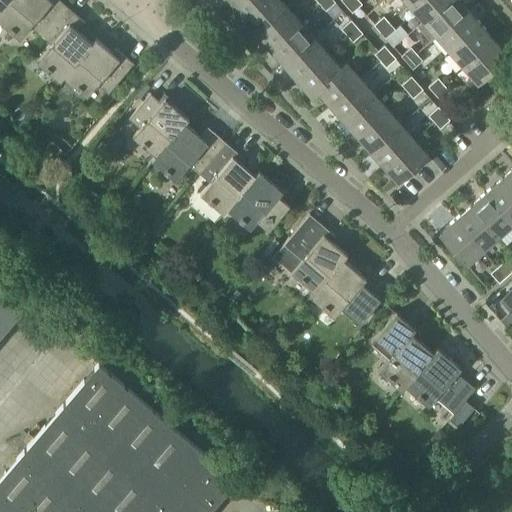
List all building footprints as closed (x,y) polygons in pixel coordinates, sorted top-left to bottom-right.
[(40,33),(66,4),(61,0),(11,0),(1,12),(0,13),(0,20),(20,37),(30,24),(40,33)] [(11,0),(0,0),(0,11),(0,12),(0,13),(1,12),(11,0)] [(230,0),(230,1),(244,17),(262,0),(230,0)] [(262,0),(244,17),(257,32),(287,5),(282,0),(262,0)] [(335,2),(333,0),(325,0),(321,4),(326,11),(335,2)] [(362,4),(358,0),(354,0),(347,6),(353,12),(362,4)] [(424,21),(447,0),(416,0),(411,5),(424,21)] [(438,36),(468,10),(459,0),(447,0),(424,21),(438,36)] [(93,42),(97,37),(96,37),(92,41),(70,21),(77,13),(66,4),(40,33),(51,42),(37,59),(60,79),(64,74),(93,42)] [(287,5),(257,32),(270,47),(300,20),(287,5)] [(451,51),(482,25),(468,10),(438,36),(451,51)] [(384,17),(375,26),(381,32),(390,23),(384,17)] [(300,20),(270,47),(284,63),(314,36),(300,20)] [(352,21),(342,29),(347,34),(356,26),(352,21)] [(395,29),(390,23),(381,32),(386,38),(395,29)] [(465,67),(495,41),(482,25),(451,51),(463,65),(465,67)] [(363,33),(356,26),(347,34),(353,41),(363,33)] [(314,36),(284,63),(297,77),(327,51),(314,36)] [(64,74),(60,79),(61,79),(64,75),(87,95),(98,82),(109,91),(134,62),(123,52),(119,56),(97,37),(93,42),(64,74)] [(495,41),(465,67),(477,82),(508,55),(495,41)] [(385,46),(376,55),(381,61),(391,52),(385,46)] [(412,48),(402,56),(408,63),(417,54),(412,48)] [(327,51),(297,77),(311,94),(317,89),(316,88),(341,66),(340,65),(327,51)] [(396,59),(391,52),(381,61),(387,67),(396,59)] [(423,61),(417,54),(408,63),(414,69),(423,61)] [(341,66),(316,88),(317,89),(331,104),(362,77),(346,60),(340,65),(341,66)] [(412,76),(402,85),(408,91),(418,83),(412,76)] [(439,76),(430,84),(435,91),(445,82),(439,76)] [(362,77),(331,104),(345,120),(375,93),(362,77)] [(450,89),(445,82),(435,91),(441,97),(450,89)] [(418,83),(408,91),(414,98),(423,89),(418,83)] [(154,153),(184,119),(187,115),(164,95),(160,99),(150,91),(128,116),(138,125),(131,133),(145,145),(154,153)] [(375,93),(345,120),(358,135),(389,108),(375,93)] [(439,105),(430,113),(435,120),(445,112),(439,105)] [(389,108),(358,135),(372,150),(402,123),(389,108)] [(445,112),(435,120),(441,127),(451,118),(445,112)] [(221,145),(225,140),(214,131),(207,139),(184,119),(154,153),(152,157),(175,177),(188,161),(199,170),(221,145)] [(402,123),(372,150),(385,166),(416,138),(402,123)] [(416,138),(385,166),(398,181),(429,153),(416,138)] [(223,209),(259,169),(258,169),(255,173),(232,154),(236,149),(231,145),(225,140),(221,145),(199,170),(209,179),(200,190),(223,209)] [(58,162),(65,154),(51,142),(44,150),(58,162)] [(511,191),(511,167),(500,178),(511,191)] [(259,169),(223,209),(223,210),(227,206),(249,225),(256,217),(268,227),(288,203),(278,193),(281,189),(259,169)] [(511,222),(511,191),(500,178),(485,192),(511,222)] [(497,236),(511,222),(485,192),(470,205),(497,236)] [(482,249),(497,236),(470,205),(455,219),(482,249)] [(341,258),(345,253),(323,233),(326,229),(308,213),(272,255),(312,290),(308,294),(309,295),(309,294),(341,258)] [(466,263),(482,249),(455,219),(439,233),(463,260),(466,263)] [(309,294),(309,295),(332,315),(339,307),(358,323),(379,298),(360,282),(364,277),(342,258),(346,253),(345,253),(341,258),(309,294)] [(506,276),(511,270),(503,260),(497,266),(506,276)] [(497,266),(491,271),(500,281),(506,276),(497,266)] [(0,333),(28,301),(0,277),(0,333)] [(511,288),(500,301),(511,312),(511,288)] [(434,352),(438,347),(434,351),(412,331),(414,328),(396,312),(370,341),(388,357),(378,369),(400,389),(404,384),(434,352)] [(404,384),(400,389),(401,389),(405,385),(428,405),(435,396),(452,411),(448,416),(458,425),(473,407),(464,399),(474,387),(456,371),(460,367),(438,347),(434,352),(404,384)] [(0,475),(0,511),(206,511),(235,479),(98,362),(0,475)] [(442,448),(452,437),(441,427),(431,437),(442,448)]
